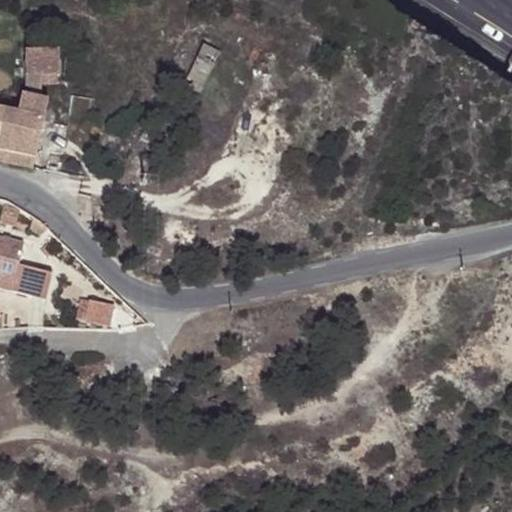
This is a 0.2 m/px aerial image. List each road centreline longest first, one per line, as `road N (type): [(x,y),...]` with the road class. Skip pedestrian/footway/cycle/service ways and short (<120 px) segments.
road 1 (track): [(431,251),(437,299),(417,339),(322,395),(149,440),(0,443)]
road 2 (unclassified): [(183,302),(511,235)]
road 3 (residential): [(183,302),(130,290),(50,213),(0,184)]
road 4 (unclassified): [(0,337),(133,340),(171,321),(183,302)]
